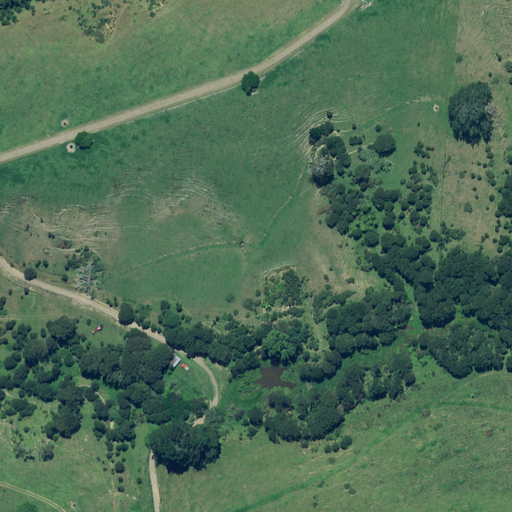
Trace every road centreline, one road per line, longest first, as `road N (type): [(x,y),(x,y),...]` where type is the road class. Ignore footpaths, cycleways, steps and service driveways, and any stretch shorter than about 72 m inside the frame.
road 1 (track): [(155,511),(152,451),(167,433),(205,418),(212,375),(147,330),(0,259)]
road 2 (track): [(0,157),(255,71),(348,0)]
